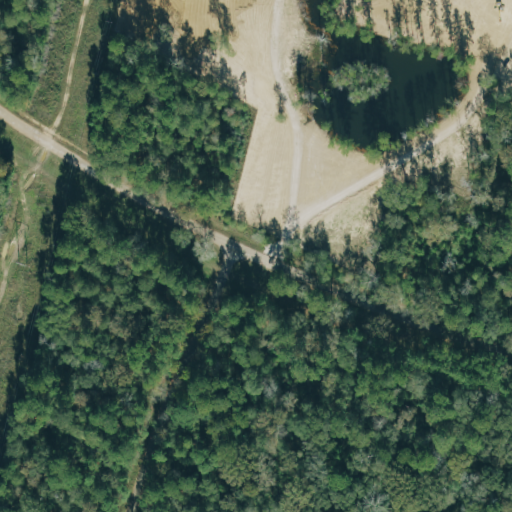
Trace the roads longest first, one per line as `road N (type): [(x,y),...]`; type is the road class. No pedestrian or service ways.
road 1 (residential): [(274,262),(294,222),(448,135),(484,83),(487,34),(464,0),(278,2),(283,90),(300,121),(294,222)]
road 2 (residential): [(0,109),(102,175),(257,256)]
road 3 (residential): [(134,511),(235,244)]
road 4 (residential): [(257,256),(511,354)]
